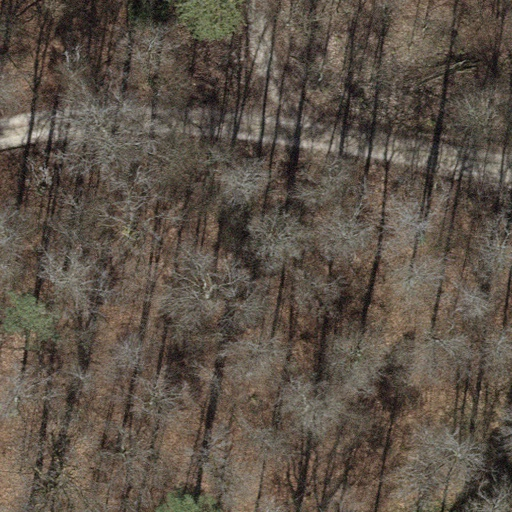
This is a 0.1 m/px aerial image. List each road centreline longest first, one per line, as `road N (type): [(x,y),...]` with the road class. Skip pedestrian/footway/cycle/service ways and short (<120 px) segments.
road 1 (track): [(292,129),(131,109),(0,120)]
road 2 (track): [(292,129),(511,156)]
road 3 (track): [(262,0),(292,129)]
